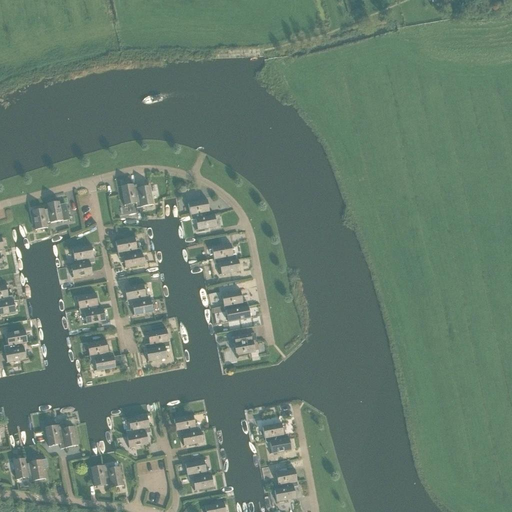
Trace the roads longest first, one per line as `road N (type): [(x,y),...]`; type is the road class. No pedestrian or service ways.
road 1 (residential): [(270,340),(246,223),(217,189),(145,168),(91,181)]
road 2 (residential): [(122,341),(91,181)]
road 3 (residential): [(145,511),(0,494)]
